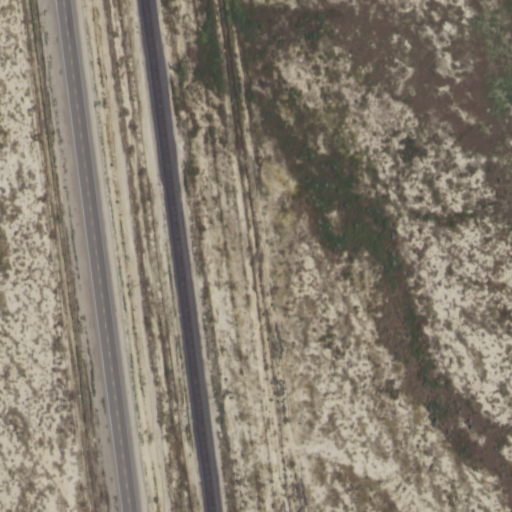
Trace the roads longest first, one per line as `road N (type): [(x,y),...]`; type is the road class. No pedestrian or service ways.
road 1 (primary): [(132,511),(66,0)]
road 2 (track): [(287,511),(222,0)]
